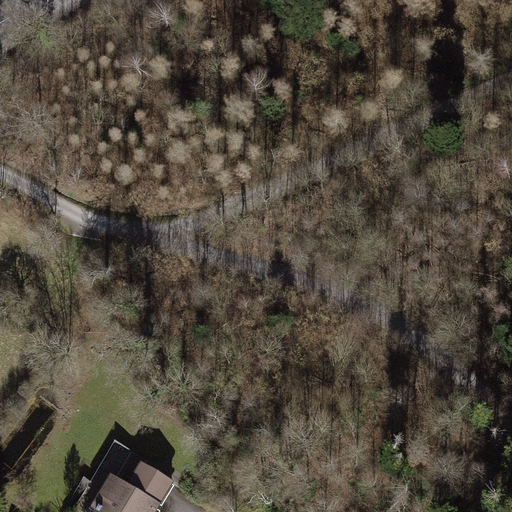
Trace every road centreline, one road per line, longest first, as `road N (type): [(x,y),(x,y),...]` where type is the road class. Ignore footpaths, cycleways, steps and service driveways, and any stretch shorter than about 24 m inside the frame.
road 1 (track): [(164,237),(328,292),(401,328),(475,382),(511,428)]
road 2 (track): [(164,237),(511,78)]
road 3 (track): [(0,173),(80,216),(164,237)]
